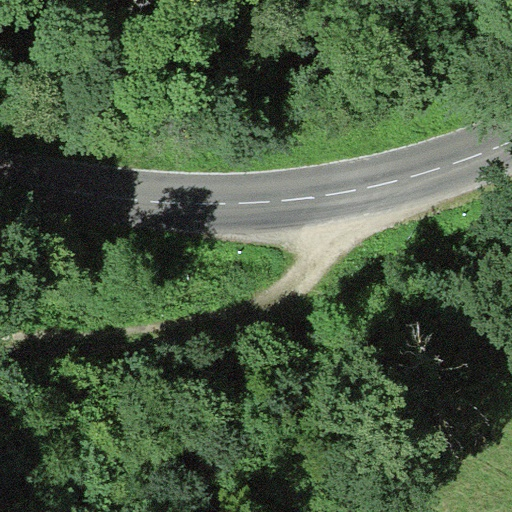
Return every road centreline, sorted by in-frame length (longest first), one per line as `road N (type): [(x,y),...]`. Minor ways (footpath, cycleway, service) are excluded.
road 1 (tertiary): [(511,148),(367,192),(273,205),(90,199),(0,184)]
road 2 (track): [(367,192),(330,253),(293,291),(239,319),(177,332),(0,344)]
